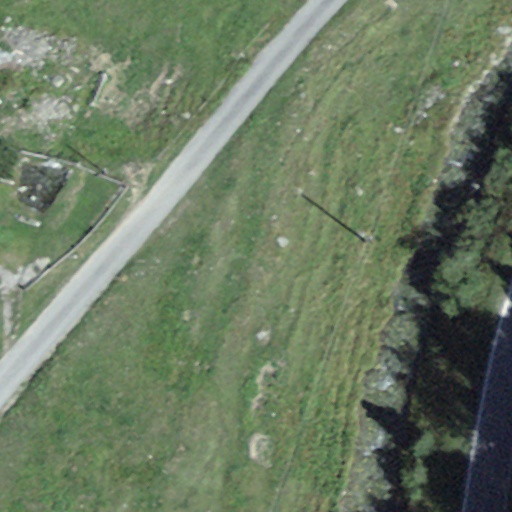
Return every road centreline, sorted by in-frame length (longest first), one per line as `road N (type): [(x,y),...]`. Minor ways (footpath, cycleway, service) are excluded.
road 1 (track): [(308,0),(0,355)]
road 2 (tertiary): [(486,511),(511,367)]
